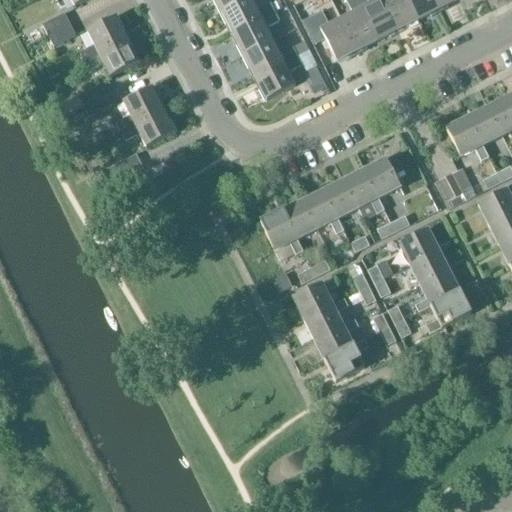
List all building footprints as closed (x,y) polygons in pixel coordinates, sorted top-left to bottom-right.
[(50,0),(52,3),(57,0),(69,0),(75,9),(92,0),(50,0)] [(213,0),(221,14),(248,0),(213,0)] [(256,13),(249,0),(248,0),(221,14),(232,36),(275,14),(274,14),(270,6),(256,13)] [(341,22),(358,56),(367,52),(365,49),(377,43),(355,0),(350,0),(345,3),(353,16),(341,22)] [(355,0),(377,43),(389,37),(390,40),(399,35),(381,2),(370,7),(366,0),(355,0)] [(384,0),(381,2),(399,35),(407,31),(406,28),(418,22),(406,0),(384,0)] [(406,0),(418,22),(429,16),(431,19),(439,15),(431,0),(406,0)] [(431,0),(439,15),(448,10),(447,8),(458,2),(457,0),(431,0)] [(277,2),(270,6),(274,14),(281,10),(277,2)] [(280,24),(275,14),(232,36),(243,58),(271,44),(265,32),(280,24)] [(325,42),(336,64),(348,58),(349,60),(358,56),(341,22),(329,28),(322,14),(302,24),(314,47),(325,42)] [(65,16),(42,28),(48,38),(70,27),(65,16)] [(94,48),(79,55),(84,64),(127,42),(116,19),(87,34),(94,48)] [(76,39),(70,27),(48,38),(54,50),(76,39)] [(84,64),(88,73),(103,65),(110,80),(139,65),(127,42),(84,64)] [(243,58),(255,80),(297,59),(292,50),(278,57),(271,44),(243,58)] [(302,69),(297,59),(255,80),(266,103),(294,89),(288,76),(302,69)] [(100,87),(78,99),(83,109),(106,98),(100,87)] [(130,118),(115,126),(119,135),(163,113),(151,90),(123,105),(130,118)] [(112,110),(106,98),(83,109),(90,122),(112,110)] [(488,110),(502,139),(511,133),(511,107),(508,99),(488,110)] [(467,120),(482,149),(502,139),(488,110),(467,120)] [(119,135),(124,144),(139,136),(146,150),(175,136),(163,113),(119,135)] [(446,131),(461,160),(475,152),(481,164),(488,161),(482,149),(467,120),(446,131)] [(384,162),(363,173),(378,202),(399,191),(392,178),(404,172),(396,157),(385,163),(384,162)] [(108,187),(143,169),(137,158),(102,176),(108,187)] [(501,186),(511,180),(507,171),(496,177),(501,186)] [(384,213),(378,202),(363,173),(343,183),(358,212),(371,205),(377,217),(384,213)] [(485,182),(490,191),(501,186),(496,177),(485,182)] [(452,178),(439,184),(450,205),(462,198),(452,178)] [(343,183),(323,193),(337,222),(358,212),(343,183)] [(337,222),(323,193),(302,204),(317,233),(330,226),(337,238),(343,235),(337,222)] [(511,217),(511,204),(506,193),(478,208),(489,229),(511,217)] [(302,204),(282,214),(297,243),(317,233),(302,204)] [(261,225),(275,254),(290,247),(296,259),(303,255),(297,243),(282,214),(261,225)] [(499,249),(511,242),(511,217),(489,229),(499,249)] [(396,236),(406,230),(402,221),(391,226),(396,236)] [(380,232),(385,241),(396,236),(391,226),(380,232)] [(439,254),(428,233),(399,248),(410,269),(439,254)] [(361,241),(350,246),(355,256),(366,250),(361,241)] [(511,242),(499,249),(509,270),(511,268),(511,242)] [(449,275),(439,254),(410,269),(420,289),(449,275)] [(312,271),(316,280),(327,275),(322,266),(312,271)] [(306,286),(316,280),(312,271),(301,277),(306,286)] [(378,272),(369,277),(374,287),(384,283),(378,272)] [(419,315),(430,310),(459,295),(449,275),(420,289),(426,302),(415,307),(419,315)] [(284,278),(272,283),(278,296),(290,290),(284,278)] [(363,280),(354,284),(359,295),(368,290),(363,280)] [(293,302),(303,323),(332,308),(325,296),(337,290),(333,282),(321,288),(321,287),(293,302)] [(374,287),(380,298),(389,293),(384,283),(374,287)] [(359,295),(364,306),(374,301),(368,290),(359,295)] [(470,316),(459,295),(430,310),(437,322),(425,328),(429,337),(470,316)] [(314,343),(342,329),(335,316),(347,310),(344,302),(332,308),(303,323),(314,343)] [(390,317),(395,328),(404,323),(399,312),(390,317)] [(374,325),(380,335),(389,331),(384,320),(374,325)] [(314,343),(324,364),(352,349),(346,337),(358,331),(354,323),(342,329),(314,343)] [(404,323),(395,328),(400,338),(410,334),(404,323)] [(389,331),(380,335),(385,346),(394,342),(389,331)] [(324,364),(335,385),(363,370),(356,356),(368,350),(365,343),(352,349),(324,364)]
